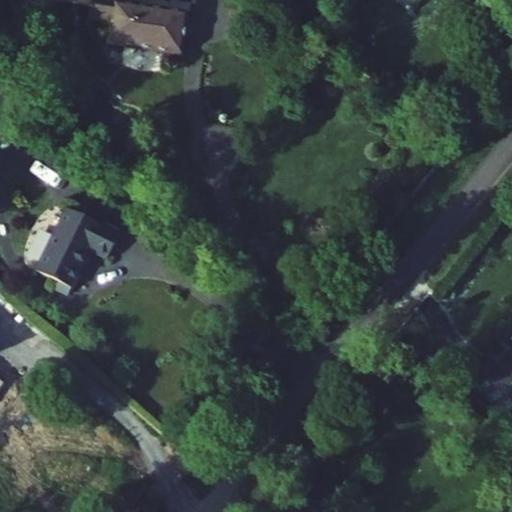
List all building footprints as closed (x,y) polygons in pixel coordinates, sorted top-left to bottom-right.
[(368,0),(390,8),(381,32),(404,40),(408,29),(427,35),(430,28),(452,26),(455,21),(440,16),(447,0),(461,5),(462,0),(368,0)] [(447,0),(440,16),(455,21),(461,5),(447,0)] [(98,6),(73,1),(70,21),(94,25),(98,6)] [(106,44),(104,56),(112,57),(172,65),(183,61),(187,29),(118,20),(115,39),(106,44)] [(69,304),(85,312),(107,276),(123,285),(136,264),(83,233),(49,292),(69,304)] [(64,313),(80,321),(85,312),(69,304),(64,313)]
